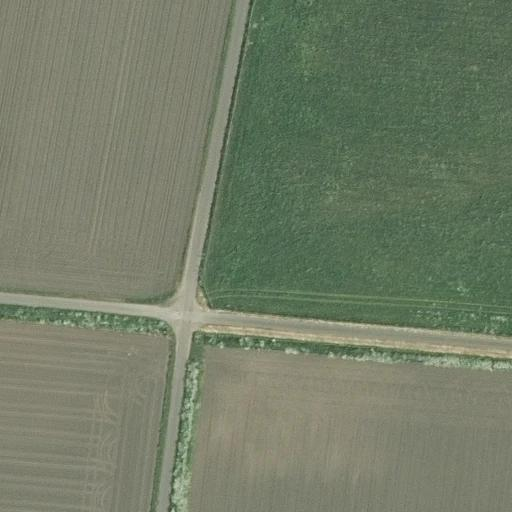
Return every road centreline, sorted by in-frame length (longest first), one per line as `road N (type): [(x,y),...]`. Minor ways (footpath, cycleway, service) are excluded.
road 1 (residential): [(185,314),(511,344)]
road 2 (residential): [(245,0),(185,314)]
road 3 (residential): [(185,314),(160,511)]
road 4 (residential): [(0,296),(185,314)]
